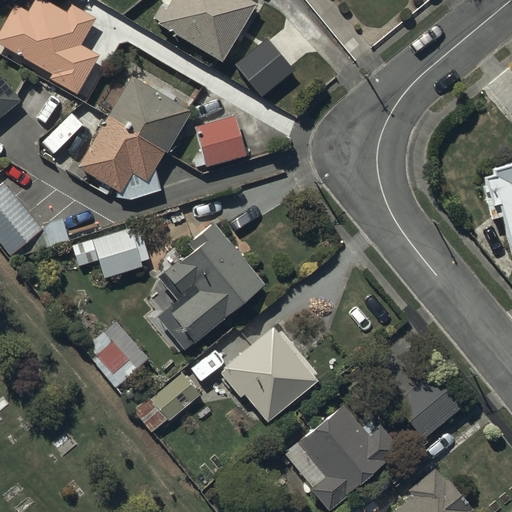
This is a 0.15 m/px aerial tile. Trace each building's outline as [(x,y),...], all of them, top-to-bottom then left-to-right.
[(98,53),(79,42),(94,16),(69,2),(64,10),(47,0),(31,0),(26,10),(12,2),(0,23),(0,43),(50,72),(47,76),(75,92),(98,53)] [(254,1),(251,0),(166,0),(163,6),(159,3),(151,15),(156,18),(154,20),(219,59),(254,1)] [(265,36),(232,63),(260,95),(292,69),(265,36)] [(129,73),(104,115),(163,149),(165,150),(189,109),(129,73)] [(0,115),(20,99),(0,74),(0,115)] [(232,113),(192,124),(204,165),(243,154),(232,113)] [(104,115),(75,164),(118,190),(130,171),(145,180),(163,149),(104,115)] [(511,159),(490,166),(491,171),(481,174),(488,202),(496,199),(511,253),(511,252),(511,159)] [(39,227),(1,180),(0,180),(0,243),(7,253),(39,227)] [(164,306),(191,339),(262,282),(210,219),(184,240),(190,247),(156,275),(175,298),(164,306)] [(90,237),(102,276),(140,264),(128,226),(90,237)] [(219,372),(238,395),(241,392),(264,420),(315,378),(270,324),(220,365),(223,368),(219,372)] [(104,328),(82,346),(113,385),(135,367),(104,328)] [(392,402),(421,437),(460,404),(432,370),(392,402)] [(167,419),(198,393),(180,371),(148,397),(167,419)] [(377,422),(365,432),(340,402),(296,439),(324,473),(308,487),(327,508),(346,492),(344,489),(379,460),(382,463),(399,449),(377,422)] [(406,487),(410,493),(386,511),(470,511),(468,508),(470,507),(445,476),(443,478),(432,465),(406,487)]
